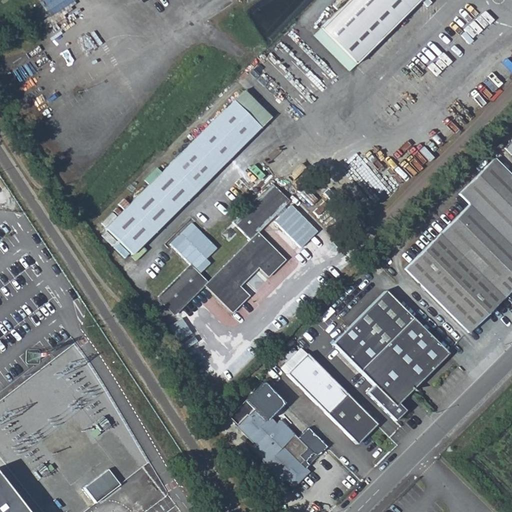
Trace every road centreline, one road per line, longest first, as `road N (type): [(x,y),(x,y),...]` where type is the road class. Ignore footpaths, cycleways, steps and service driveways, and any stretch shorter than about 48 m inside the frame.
road 1 (unclassified): [(236,511),(0,155)]
road 2 (unknown): [(511,94),(213,365)]
road 3 (unknown): [(126,274),(257,153),(321,108)]
road 4 (unknown): [(321,108),(332,137),(364,157),(427,119),(511,43)]
road 5 (unclassified): [(511,360),(356,511)]
road 6 (unknown): [(321,108),(464,0)]
